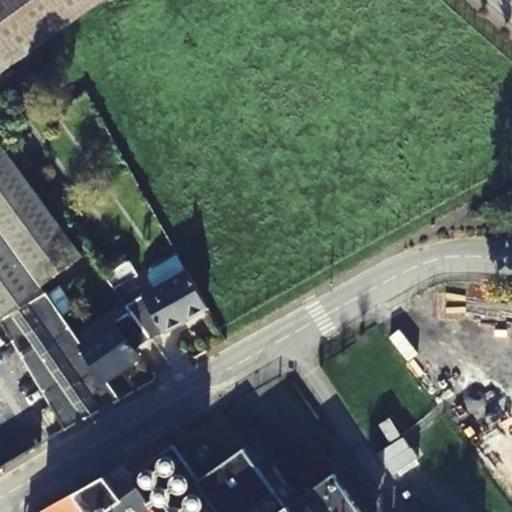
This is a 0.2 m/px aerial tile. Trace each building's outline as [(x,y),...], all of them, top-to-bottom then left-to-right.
[(0,0),(0,74),(103,0),(0,0)] [(0,127),(13,118),(0,99),(0,127)] [(83,255),(0,142),(0,230),(40,286),(83,255)] [(0,319),(67,430),(122,400),(107,379),(83,345),(40,286),(0,230),(0,319)] [(131,311),(152,340),(209,307),(188,271),(179,256),(154,270),(151,277),(157,288),(126,304),(131,311)] [(140,276),(140,274),(130,260),(104,275),(115,289),(140,276)] [(152,340),(131,311),(83,345),(107,379),(142,355),(137,348),(152,340)] [(500,367),(483,344),(475,350),(446,311),(406,340),(435,380),(452,367),(457,374),(455,383),(459,390),(470,391),(473,394),(486,393),(490,389),(483,380),(500,367)] [(468,449),(484,436),(454,397),(438,410),(468,449)] [(130,475),(156,511),(220,511),(217,507),(200,482),(176,447),(130,475)] [(200,482),(217,507),(220,511),(292,511),(290,508),(287,510),(246,452),(200,482)] [(156,511),(130,475),(123,479),(117,469),(106,475),(46,508),(48,510),(45,511),(156,511)] [(290,508),(292,511),(361,511),(336,475),(290,508)]
